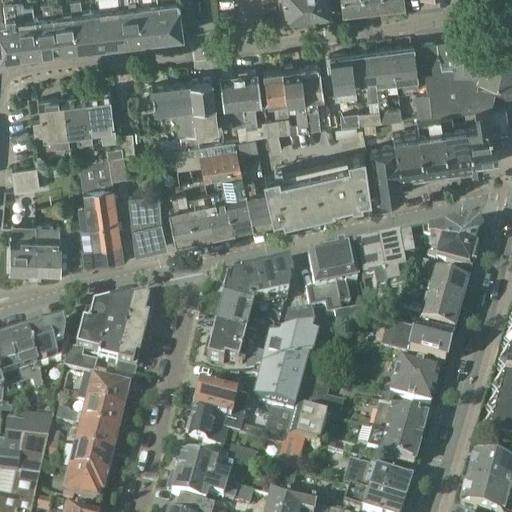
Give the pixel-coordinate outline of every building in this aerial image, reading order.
[(97,0),(99,10),(104,43),(123,41),(117,0),(97,0)] [(117,0),(123,41),(143,38),(137,0),(117,0)] [(137,0),(143,38),(162,36),(157,0),(137,0)] [(177,0),(157,0),(162,36),(182,33),(177,0)] [(282,0),(285,18),(288,18),(291,19),(295,19),(298,16),(310,15),(309,10),(305,11),(303,0),(282,0)] [(309,10),(310,15),(317,14),(320,16),(324,15),(327,13),(330,12),(328,0),(303,0),(305,11),(309,10)] [(341,0),(343,10),(346,10),(346,12),(357,11),(357,7),(363,6),(363,8),(364,7),(363,0),(341,0)] [(363,0),(364,7),(366,7),(366,10),(377,8),(376,5),(382,4),(382,5),(384,5),(383,0),(363,0)] [(22,1),(12,2),(19,54),(38,52),(34,18),(24,19),(22,1)] [(70,2),(71,13),(76,47),(104,43),(99,10),(81,12),(79,1),(70,2)] [(0,22),(0,56),(19,54),(12,2),(3,3),(6,21),(0,22)] [(51,4),(57,49),(76,47),(71,13),(62,15),(60,3),(51,4)] [(44,17),(34,18),(38,52),(57,49),(51,4),(42,5),(44,17)] [(476,42),(473,52),(511,61),(511,32),(495,29),(494,33),(489,32),(486,44),(476,42)] [(442,67),(511,84),(511,61),(473,52),(473,53),(458,49),(456,38),(437,41),(439,56),(441,56),(442,67)] [(440,113),(465,110),(491,106),(494,92),(511,96),(511,92),(511,84),(442,67),(441,56),(439,56),(437,41),(420,43),(427,92),(428,92),(428,93),(427,93),(429,114),(439,113),(440,113)] [(391,47),(396,79),(397,90),(419,88),(413,44),(391,47)] [(385,80),(396,79),(391,47),(370,49),(377,100),(377,103),(388,101),(385,80)] [(368,101),(377,100),(370,49),(350,52),(354,83),(365,82),(368,101)] [(354,83),(350,52),(329,55),(334,98),(356,96),(354,83)] [(308,130),(300,66),(294,67),(291,64),(285,65),(283,69),(287,101),(294,100),(298,131),(308,130)] [(300,66),(308,130),(320,128),(316,97),(323,96),(319,64),(300,66)] [(269,134),(267,119),(266,119),(266,120),(256,121),(253,104),(261,103),(257,72),(255,72),(255,69),(244,71),(244,73),(239,74),(245,125),(246,128),(247,137),(248,138),(269,134)] [(288,112),(287,101),(283,69),(263,71),(267,103),(273,103),(275,114),(288,112)] [(245,125),(239,74),(219,77),(223,109),(229,108),(232,126),(245,125)] [(181,148),(187,147),(197,146),(199,145),(197,133),(218,130),(211,77),(189,80),(195,119),(178,122),(180,138),(181,148)] [(195,119),(189,80),(151,85),(151,86),(143,87),(145,108),(154,107),(154,114),(164,113),(164,115),(177,114),(178,122),(195,119)] [(115,140),(109,90),(103,91),(103,92),(86,94),(86,93),(85,94),(90,130),(91,130),(101,129),(103,142),(115,140)] [(418,115),(429,114),(427,93),(416,96),(418,115)] [(62,96),(67,133),(78,132),(79,143),(93,141),(91,130),(90,130),(85,94),(79,94),(79,95),(62,97),(62,96)] [(67,133),(62,96),(56,97),(56,98),(39,100),(39,99),(38,100),(40,118),(32,119),(35,138),(42,136),(43,137),(44,137),(54,136),(55,139),(55,138),(56,148),(69,146),(67,133)] [(511,104),(491,107),(491,106),(465,110),(473,164),(472,164),(472,169),(481,168),(479,158),(496,156),(494,136),(509,133),(508,126),(511,125),(509,109),(508,110),(507,106),(511,105),(511,104)] [(379,109),(380,121),(401,118),(399,106),(379,109)] [(380,121),(379,109),(357,112),(359,124),(361,124),(380,121)] [(465,110),(440,113),(448,168),(449,168),(449,165),(452,164),(454,168),(465,166),(466,162),(471,161),(472,169),(472,164),(473,164),(465,110)] [(348,126),(359,124),(357,112),(347,113),(348,126)] [(416,120),(424,172),(424,169),(428,168),(430,171),(441,170),(442,165),(446,165),(447,168),(448,168),(440,113),(439,113),(439,116),(416,120)] [(267,119),(269,134),(290,132),(289,116),(267,119)] [(393,133),(394,146),(395,146),(399,175),(400,175),(399,172),(404,172),(405,175),(417,173),(418,170),(422,169),(422,172),(424,172),(416,120),(418,130),(415,130),(414,129),(406,130),(405,132),(393,133)] [(123,155),(136,153),(133,132),(120,134),(122,147),(123,155)] [(266,136),(270,152),(281,149),(278,133),(266,136)] [(181,148),(180,138),(160,141),(161,151),(181,148)] [(236,142),(239,156),(258,152),(255,138),(236,142)] [(224,189),(225,191),(234,230),(239,229),(241,230),(250,228),(252,226),(254,225),(244,181),(242,173),(239,156),(236,142),(235,140),(213,143),(199,145),(197,146),(201,168),(203,180),(222,176),(224,189)] [(402,194),(400,175),(399,175),(395,146),(394,146),(392,146),(391,145),(383,146),(382,148),(370,150),(376,197),(402,194)] [(197,146),(187,147),(192,169),(201,168),(197,146)] [(123,155),(122,147),(107,149),(108,156),(123,155)] [(178,170),(192,169),(187,147),(181,148),(161,151),(157,151),(158,159),(177,157),(178,170)] [(262,175),(265,190),(273,221),(334,207),(333,204),(350,200),(351,203),(371,200),(364,152),(262,175)] [(108,156),(79,160),(86,208),(80,208),(82,225),(117,219),(116,208),(120,208),(118,195),(114,195),(113,187),(104,188),(104,187),(100,187),(100,185),(96,186),(95,182),(108,180),(111,176),(110,168),(108,156)] [(38,167),(12,171),(15,191),(40,188),(38,167)] [(273,221),(265,190),(257,192),(254,180),(249,181),(247,172),(242,173),(244,181),(254,225),(258,224),(258,226),(273,223),(273,221)] [(208,202),(214,234),(221,232),(224,233),(228,232),(230,230),(234,230),(225,191),(208,194),(210,202),(208,202)] [(127,197),(135,254),(167,246),(161,221),(160,193),(127,197)] [(168,210),(175,244),(176,243),(176,242),(182,241),(183,242),(194,240),(194,239),(194,238),(195,238),(187,199),(186,194),(172,197),(174,208),(168,210)] [(187,199),(195,238),(197,238),(201,238),(204,238),(207,235),(214,234),(208,202),(210,202),(208,194),(187,199)] [(91,244),(124,239),(122,226),(118,227),(117,219),(82,225),(84,244),(91,243),(91,244)] [(477,247),(481,235),(481,234),(480,233),(472,225),(472,224),(471,224),(463,226),(421,234),(422,240),(430,240),(435,239),(459,245),(459,243),(477,247)] [(28,272),(34,273),(36,226),(11,225),(11,237),(10,271),(28,272)] [(36,226),(34,273),(40,273),(40,272),(59,273),(60,237),(70,237),(70,226),(36,226)] [(98,266),(123,262),(126,258),(126,255),(124,239),(91,244),(91,243),(84,244),(84,245),(81,245),(84,263),(93,262),(98,266)] [(378,245),(387,289),(407,285),(410,273),(413,261),(412,253),(409,239),(397,241),(378,245)] [(419,240),(409,239),(412,253),(418,253),(419,240)] [(426,259),(470,272),(476,251),(477,249),(477,247),(459,243),(459,245),(435,239),(430,240),(422,240),(423,241),(424,241),(423,247),(429,248),(426,259)] [(387,289),(378,245),(355,249),(361,282),(372,280),(374,292),(385,290),(385,289),(387,289)] [(307,259),(314,292),(305,293),(308,310),(324,306),(326,317),(333,315),(336,329),(367,323),(364,309),(340,314),(337,300),(348,298),(345,286),(356,284),(349,251),(307,259)] [(470,275),(413,261),(410,273),(422,276),(427,274),(431,275),(429,285),(417,282),(413,299),(424,302),(459,312),(470,275)] [(289,263),(273,266),(256,270),(261,290),(265,289),(268,300),(280,298),(287,296),(290,285),(289,281),(293,280),(289,263)] [(261,290),(256,270),(241,273),(241,276),(238,277),(241,293),(253,304),(268,300),(265,289),(261,290)] [(241,293),(238,277),(230,278),(229,279),(226,290),(224,289),(223,294),(238,298),(237,306),(252,310),(253,304),(241,293)] [(238,298),(223,294),(222,297),(223,297),(217,318),(216,318),(214,327),(245,335),(252,310),(237,306),(238,298)] [(146,295),(132,298),(133,301),(116,363),(113,374),(133,379),(136,367),(141,369),(146,351),(141,350),(149,318),(151,319),(155,303),(154,301),(148,296),(146,295)] [(424,302),(413,299),(401,296),(400,301),(398,308),(421,314),(418,324),(453,335),(459,312),(424,302)] [(99,356),(98,358),(116,363),(133,301),(132,298),(110,304),(111,308),(99,356)] [(382,314),(389,313),(388,303),(388,301),(380,303),(382,314)] [(396,316),(398,308),(400,301),(388,303),(389,313),(390,317),(396,316)] [(111,308),(110,304),(86,310),(80,331),(75,350),(68,348),(65,361),(63,368),(93,375),(95,370),(97,362),(82,358),(83,352),(99,356),(111,308)] [(284,333),(283,335),(313,330),(310,313),(288,317),(288,319),(284,333)] [(60,360),(65,361),(68,348),(62,346),(64,331),(61,325),(46,330),(46,329),(40,331),(36,328),(28,330),(27,335),(26,335),(36,368),(60,360)] [(511,326),(509,330),(510,330),(511,329),(511,341),(503,350),(504,351),(506,349),(510,354),(509,360),(508,360),(498,371),(499,371),(500,370),(505,374),(503,380),(493,391),(494,392),(495,390),(500,395),(498,401),(487,412),(488,413),(490,411),(494,415),(493,422),(492,421),(482,432),(483,433),(484,432),(489,436),(487,443),(487,442),(486,444),(511,450),(511,326)] [(245,335),(214,327),(211,336),(212,337),(206,359),(223,364),(224,360),(237,363),(245,335)] [(386,330),(381,348),(408,356),(409,355),(444,365),(451,342),(395,327),(386,330)] [(270,328),(261,368),(276,365),(276,364),(308,359),(311,359),(318,332),(318,330),(313,330),(283,335),(284,333),(279,330),(270,328)] [(17,335),(7,338),(18,373),(22,386),(32,384),(34,391),(43,388),(36,368),(26,335),(21,337),(17,335)] [(3,392),(22,386),(18,373),(7,338),(0,340),(0,381),(3,391),(3,392)] [(351,351),(348,339),(340,341),(343,353),(351,351)] [(254,400),(292,410),(303,379),(308,359),(276,364),(276,365),(261,368),(254,400)] [(389,395),(427,405),(430,406),(439,371),(400,360),(395,375),(390,392),(389,395)] [(327,398),(331,386),(303,379),(292,410),(324,417),(340,422),(344,404),(327,398)] [(62,396),(123,412),(125,402),(128,401),(129,397),(127,394),(128,389),(92,381),(88,396),(76,393),(74,389),(64,387),(62,396)] [(217,417),(215,427),(227,431),(240,434),(249,399),(199,386),(197,393),(195,392),(192,404),(195,404),(193,411),(194,412),(217,417)] [(80,425),(117,435),(119,425),(122,423),(123,419),(122,415),(123,412),(62,396),(62,399),(85,405),(82,415),(73,412),(71,409),(60,406),(57,418),(80,425)] [(8,406),(2,406),(1,414),(11,415),(11,410),(7,409),(8,406)] [(285,438),(291,414),(269,409),(263,434),(285,439),(285,438)] [(292,410),(291,414),(285,438),(305,443),(316,445),(324,417),(292,410)] [(379,410),(374,429),(421,441),(427,419),(392,410),(391,413),(379,410)] [(187,438),(208,444),(223,448),(227,431),(215,427),(217,417),(194,412),(192,423),(187,424),(185,433),(188,435),(187,438)] [(23,425),(50,427),(52,420),(24,417),(23,425)] [(0,473),(15,475),(39,478),(50,427),(23,425),(6,423),(4,442),(0,441),(0,473)] [(74,448),(111,457),(114,447),(117,445),(118,441),(116,438),(117,435),(80,425),(74,448)] [(379,457),(414,466),(415,463),(417,462),(419,454),(418,451),(421,441),(374,429),(369,449),(381,452),(379,457)] [(285,438),(285,439),(269,498),(288,503),(305,443),(285,438)] [(231,447),(227,461),(252,468),(256,455),(231,447)] [(68,470),(106,479),(108,469),(111,467),(112,464),(111,460),(111,457),(74,448),(68,470)] [(178,469),(176,474),(226,488),(227,483),(231,484),(232,482),(229,481),(230,479),(215,475),(218,465),(182,455),(181,457),(177,458),(175,465),(178,469)] [(466,482),(511,495),(511,469),(472,458),(466,482)] [(355,490),(356,487),(404,504),(411,483),(390,476),(389,474),(382,472),(380,473),(352,463),(344,487),(351,489),(355,490)] [(105,482),(106,479),(68,470),(62,494),(95,502),(97,493),(102,495),(103,491),(106,489),(107,486),(105,482)] [(231,487),(231,484),(227,483),(226,488),(176,474),(170,493),(205,503),(207,495),(223,500),(223,499),(234,502),(235,498),(240,499),(239,502),(250,505),(253,494),(231,487)] [(0,511),(31,511),(39,478),(15,475),(10,499),(0,496),(0,511)] [(511,511),(511,495),(466,482),(459,505),(483,511),(511,511)] [(401,511),(404,504),(356,487),(355,490),(351,489),(346,506),(362,511),(401,511)] [(50,500),(40,498),(37,508),(48,511),(50,500)] [(265,511),(315,511),(316,511),(300,507),(288,503),(269,498),(265,511)] [(222,511),(214,510),(180,500),(176,511),(222,511)]
